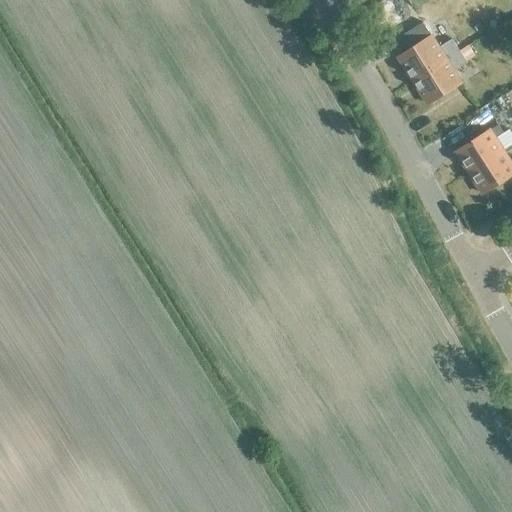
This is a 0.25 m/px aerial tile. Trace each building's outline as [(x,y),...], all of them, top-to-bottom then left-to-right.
[(439,47),(431,35),(398,57),(413,80),(460,51),(452,39),(439,47)] [(468,45),(460,51),(466,61),(475,55),(468,45)] [(460,51),(413,80),(428,104),(462,82),(454,71),(467,62),(466,61),(460,51)] [(455,152),(469,173),(504,150),(496,137),(511,126),(511,125),(500,107),(483,118),(490,129),(455,152)] [(511,162),(504,150),(469,173),(482,193),(511,174),(511,162)]
